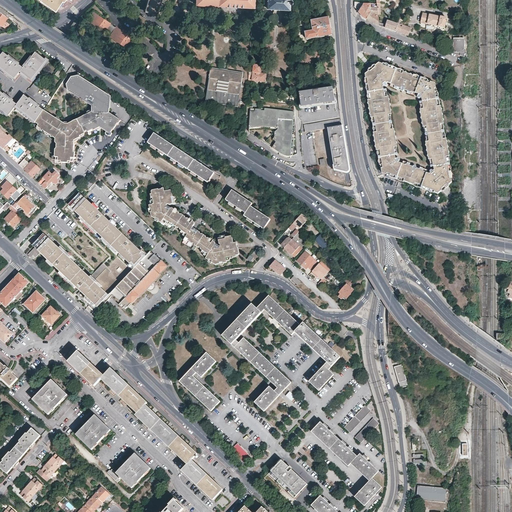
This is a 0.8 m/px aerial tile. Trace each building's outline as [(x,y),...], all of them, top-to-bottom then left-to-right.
[(147,0),(145,10),(156,13),(159,3),(160,0),(147,0)] [(289,8),(293,8),(293,0),(266,0),(266,7),(289,8)] [(359,12),(364,3),(361,3),(360,3),(355,2),(355,7),(357,9),(359,12)] [(371,3),(364,3),(359,12),(360,13),(363,17),(365,18),(367,19),(370,12),(371,11),(371,10),(370,9),(369,10),(367,9),(368,8),(371,8),(371,3)] [(380,26),(379,15),(378,7),(371,8),(371,10),(371,11),(370,12),(367,19),(372,23),(376,25),(380,26)] [(402,16),(401,21),(405,23),(409,10),(405,9),(402,16)] [(87,20),(103,31),(104,31),(110,35),(109,36),(126,47),(132,38),(116,27),(115,27),(109,23),(110,22),(93,11),(87,20)] [(0,26),(3,29),(9,20),(0,13),(0,26)] [(438,28),(445,29),(447,19),(441,17),(441,18),(423,14),(421,23),(439,27),(438,28)] [(400,24),(401,21),(402,16),(400,15),(398,22),(399,22),(398,24),(389,21),(386,28),(391,30),(397,32),(400,24)] [(325,41),(333,40),(332,31),(329,18),(311,21),(313,31),(306,32),(307,39),(324,36),(325,41)] [(72,26),(79,31),(83,24),(76,19),(72,26)] [(408,27),(400,24),(397,32),(402,34),(406,35),(408,27)] [(464,39),(454,39),(454,54),(458,55),(463,58),(464,58),(464,39)] [(47,61),(36,52),(23,68),(3,52),(0,56),(0,66),(15,79),(20,72),(31,80),(47,61)] [(419,185),(418,188),(426,190),(427,188),(432,190),(431,192),(435,194),(439,191),(438,189),(445,184),(446,186),(450,183),(449,178),(448,179),(447,172),(448,171),(448,165),(446,165),(445,157),(447,157),(446,150),(442,151),(442,150),(442,148),(441,147),(446,147),(445,139),(442,139),(441,133),(440,125),(443,125),(442,117),(437,118),(437,117),(437,116),(437,115),(436,114),(441,114),(440,106),(437,107),(436,99),(435,90),(436,90),(435,84),(430,82),(430,84),(419,81),(413,78),(413,76),(403,72),(402,74),(395,71),(383,67),(383,65),(379,63),(378,63),(375,66),(377,67),(370,73),(369,71),(365,74),(365,78),(367,78),(369,85),(366,85),(367,90),(368,92),(370,92),(371,99),(369,99),(370,107),(374,106),(374,107),(374,108),(374,109),(375,110),(370,110),(371,118),(374,117),(375,124),(376,132),(374,132),(375,139),(379,139),(379,140),(379,141),(379,142),(380,142),(375,143),(376,150),(379,150),(380,157),(377,157),(380,173),(381,174),(384,175),(385,173),(395,176),(401,179),(401,181),(406,183),(412,185),(413,183),(419,185)] [(248,72),(247,80),(257,81),(265,82),(265,74),(260,73),(260,66),(253,65),(252,73),(248,72)] [(206,103),(238,108),(243,73),(211,69),(206,103)] [(112,100),(80,79),(74,81),(69,88),(70,94),(81,101),(85,95),(95,102),(92,108),(94,109),(95,115),(96,116),(109,117),(111,116),(112,100)] [(41,88),(34,83),(28,91),(34,96),(41,88)] [(333,87),(299,91),(301,107),(335,102),(333,87)] [(38,126),(46,115),(26,99),(19,109),(1,95),(0,96),(0,110),(10,119),(18,110),(38,126)] [(95,102),(85,95),(81,101),(92,108),(95,102)] [(293,120),(293,115),(295,116),(294,111),(263,109),(250,110),(249,127),(263,126),(277,127),(277,129),(274,132),(276,133),(274,137),(276,138),(275,140),(274,141),(276,141),(273,145),(276,146),(274,149),(276,150),(280,153),(281,152),(281,153),(284,155),(286,156),(290,156),(291,148),(293,149),(293,144),(291,144),(291,138),(294,138),(294,134),(292,134),(293,120)] [(38,126),(37,127),(40,129),(49,135),(49,138),(57,144),(59,142),(62,144),(62,148),(60,149),(60,157),(58,157),(57,157),(57,162),(58,162),(58,165),(61,165),(63,165),(63,167),(71,167),(70,165),(72,165),(75,165),(75,161),(76,161),(76,157),(75,157),(75,148),(75,147),(74,146),(79,143),(81,142),(80,139),(85,137),(81,130),(80,131),(76,125),(70,129),(71,130),(68,131),(67,130),(67,129),(67,128),(67,127),(66,127),(65,127),(65,128),(63,126),(62,127),(59,125),(59,123),(52,120),(51,121),(49,119),(49,117),(46,115),(38,126)] [(109,117),(96,116),(95,115),(88,118),(76,125),(80,131),(81,130),(85,137),(87,135),(92,132),(94,135),(96,134),(97,133),(103,133),(109,137),(111,137),(113,134),(118,129),(118,128),(121,124),(111,116),(109,117)] [(328,128),(342,126),(341,119),(304,125),(305,132),(328,128)] [(344,140),(342,126),(328,128),(335,169),(347,172),(348,171),(349,170),(349,169),(348,167),(344,140)] [(0,145),(2,148),(11,139),(0,128),(0,145)] [(49,135),(40,129),(38,132),(48,139),(49,138),(49,135)] [(213,186),(220,177),(153,133),(147,142),(213,186)] [(48,139),(56,146),(57,144),(49,138),(48,139)] [(213,202),(217,196),(144,147),(140,153),(213,202)] [(29,163),(24,158),(19,164),(33,177),(41,170),(31,161),(29,163)] [(51,173),(48,171),(38,182),(45,188),(51,181),(54,183),(55,183),(56,182),(57,182),(58,181),(58,180),(57,179),(55,177),(58,174),(54,170),(51,173)] [(15,201),(21,194),(7,181),(1,188),(3,190),(1,193),(8,199),(10,197),(15,201)] [(239,255),(236,243),(233,243),(231,236),(224,237),(225,239),(217,241),(219,249),(215,250),(212,248),(215,243),(197,231),(195,235),(189,231),(195,224),(171,208),(168,212),(165,210),(165,206),(173,204),(172,198),(173,197),(172,190),(165,191),(164,188),(152,190),(152,194),(151,194),(151,198),(153,197),(154,204),(149,205),(151,217),(161,223),(164,219),(187,235),(184,239),(207,255),(205,259),(214,266),(226,263),(225,258),(232,257),(232,258),(236,257),(236,256),(239,255)] [(264,229),(270,219),(251,206),(252,203),(232,190),(226,200),(245,213),(244,216),(264,229)] [(70,207),(81,195),(79,193),(68,204),(70,207)] [(130,241),(115,226),(109,221),(105,217),(104,219),(103,218),(101,216),(103,215),(97,210),(92,204),(81,195),(70,207),(80,216),(97,232),(102,237),(104,236),(118,250),(130,261),(136,266),(146,256),(140,251),(133,244),(132,245),(131,244),(129,243),(130,241)] [(17,204),(25,211),(28,215),(35,207),(24,197),(17,204)] [(18,212),(11,205),(9,208),(12,211),(4,219),(13,227),(21,219),(16,214),(18,212)] [(28,215),(30,217),(34,213),(36,208),(35,207),(28,215)] [(307,220),(300,214),(292,224),(288,228),(285,232),(289,235),(292,231),(297,225),(300,228),(307,220)] [(97,232),(80,216),(79,218),(95,234),(97,232)] [(36,245),(47,234),(45,231),(40,236),(33,243),(36,245)] [(285,247),(285,248),(295,257),(303,248),(294,241),(299,234),(298,233),(294,237),(293,239),(285,247)] [(95,279),(71,257),(60,246),(47,234),(36,245),(42,251),(57,266),(59,265),(60,266),(62,268),(60,269),(62,271),(77,286),(80,288),(82,290),(83,291),(82,293),(96,307),(109,294),(121,281),(107,267),(95,279)] [(323,248),(327,243),(318,235),(314,240),(323,248)] [(118,250),(104,236),(102,237),(102,238),(116,251),(118,250)] [(293,239),(290,236),(287,238),(281,244),(285,247),(293,239)] [(73,255),(61,244),(60,246),(71,257),(73,255)] [(37,256),(42,251),(36,245),(29,252),(34,258),(36,256),(37,256)] [(153,282),(161,273),(167,266),(162,261),(162,260),(161,260),(161,261),(150,251),(147,254),(146,256),(136,266),(134,268),(121,281),(109,294),(120,304),(119,305),(122,308),(124,307),(125,309),(131,303),(132,303),(138,297),(139,297),(147,289),(148,289),(149,290),(150,290),(151,290),(152,289),(153,288),(154,288),(154,286),(155,285),(154,284),(154,283),(154,282),(153,282)] [(318,262),(306,251),(298,260),(307,268),(308,267),(311,269),(318,262)] [(283,267),(275,260),(271,266),(281,275),(285,269),(283,267)] [(322,279),(330,270),(320,262),(313,271),(322,279)] [(77,286),(62,271),(60,272),(76,287),(77,286)] [(29,283),(19,274),(7,286),(0,294),(0,301),(6,307),(15,298),(17,300),(23,294),(20,291),(29,283)] [(296,279),(293,276),(290,280),(293,282),(297,286),(300,282),(297,279),(296,279)] [(348,285),(352,281),(349,278),(345,283),(346,284),(339,292),(341,293),(338,296),(342,299),(344,296),(347,299),(354,290),(350,287),(348,285)] [(45,300),(36,291),(23,305),(32,314),(45,300)] [(252,304),(222,336),(278,387),(274,391),(269,386),(254,402),(264,411),(286,388),(296,397),(301,392),(291,383),(292,382),(244,338),(239,342),(236,340),(264,310),(292,335),(295,332),(327,362),(309,381),(319,391),(334,374),(329,370),(340,357),(303,322),(301,325),(269,295),(257,308),(252,304)] [(60,315),(51,306),(42,315),(51,324),(60,315)] [(0,338),(4,343),(13,334),(0,321),(0,312),(2,310),(0,308),(0,338)] [(26,327),(27,325),(17,315),(15,317),(26,327)] [(48,340),(56,333),(53,330),(45,338),(48,340)] [(83,356),(78,351),(68,361),(94,386),(101,379),(138,413),(136,415),(188,464),(182,471),(213,500),(223,489),(214,480),(199,466),(192,460),(195,456),(197,458),(198,456),(197,455),(198,454),(188,444),(169,426),(152,411),(146,405),(148,402),(136,392),(120,376),(111,368),(104,376),(94,367),(83,356)] [(207,352),(179,381),(211,411),(220,401),(194,376),(196,373),(201,377),(216,361),(207,352)] [(0,376),(11,386),(18,378),(12,372),(13,371),(7,365),(6,366),(0,360),(0,376)] [(394,367),(402,388),(409,385),(402,364),(394,367)] [(60,386),(52,379),(33,399),(49,414),(68,394),(60,386)] [(365,405),(344,427),(350,432),(371,410),(365,405)] [(110,430),(95,415),(85,425),(76,434),(92,450),(110,430)] [(374,418),(356,438),(361,443),(379,423),(374,418)] [(357,456),(320,422),(311,431),(348,466),(351,463),(369,481),(355,497),(365,506),(382,487),(372,478),(378,471),(360,453),(357,456)] [(0,466),(7,473),(14,465),(34,443),(41,435),(32,428),(28,433),(27,432),(20,440),(21,441),(11,452),(10,451),(3,459),(4,460),(1,463),(0,462),(0,466)] [(252,457),(236,443),(229,452),(243,466),(252,457)] [(47,460),(56,468),(63,460),(55,452),(53,455),(52,454),(47,460)] [(151,468),(135,453),(123,465),(116,473),(112,469),(108,473),(117,482),(120,480),(119,479),(121,477),(131,488),(151,468)] [(56,468),(47,460),(42,465),(43,466),(41,469),(39,468),(36,471),(46,480),(49,476),(56,468)] [(283,473),(287,468),(283,464),(280,467),(278,464),(271,471),(283,482),(287,477),(283,473)] [(287,468),(283,473),(287,477),(288,477),(293,471),(288,467),(287,468)] [(271,471),(270,472),(282,483),(283,482),(271,471)] [(31,477),(26,483),(36,491),(43,482),(35,475),(32,478),(31,477)] [(36,491),(26,483),(22,488),(23,489),(20,492),(28,499),(36,491)] [(111,495),(100,485),(93,493),(95,494),(104,503),(108,498),(111,495)] [(447,488),(418,485),(417,499),(445,502),(447,488)] [(104,503),(95,494),(87,503),(95,510),(97,507),(99,509),(104,503)] [(338,511),(320,495),(311,505),(318,511),(338,511)] [(180,511),(184,508),(175,500),(163,511),(180,511)] [(87,503),(79,511),(80,511),(92,511),(95,510),(87,503)]
